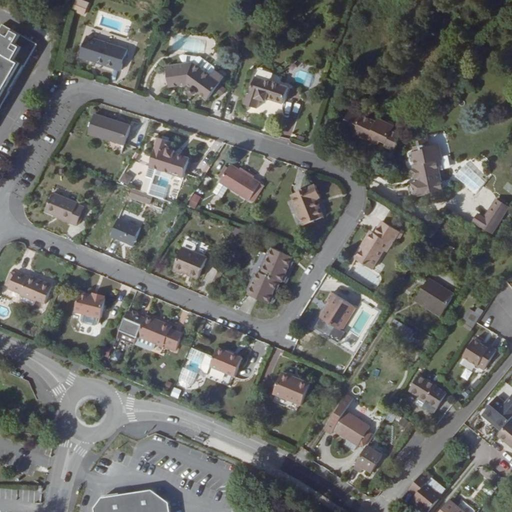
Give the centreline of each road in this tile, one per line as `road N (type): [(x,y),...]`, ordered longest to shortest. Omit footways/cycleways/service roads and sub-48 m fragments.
road 1 (residential): [(3,225),(259,330),(286,319),(359,197),(348,173),(86,87),(61,91),(0,195)]
road 2 (tertiary): [(362,511),(212,429),(116,409)]
road 3 (residential): [(374,511),(511,356)]
